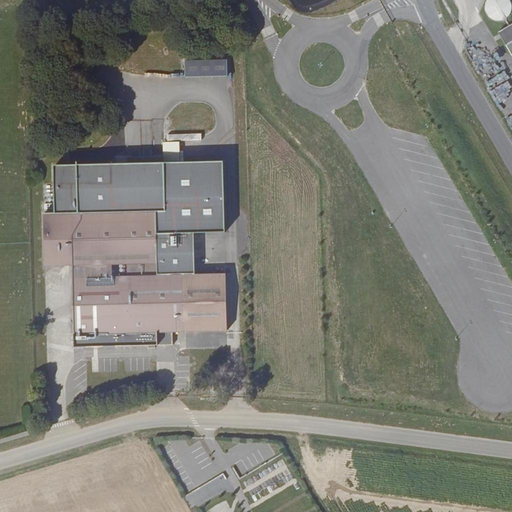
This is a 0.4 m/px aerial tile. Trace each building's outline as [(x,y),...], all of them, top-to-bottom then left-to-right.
[(511,3),(511,1),(509,0),(486,0),(482,13),(504,22),(511,3)] [(511,23),(498,32),(511,55),(511,23)] [(185,78),(228,76),(227,60),(185,61),(185,78)] [(91,265),(91,277),(73,278),(75,348),(149,346),(156,346),(174,345),(173,332),(228,331),(226,274),(195,275),(194,233),(226,233),(224,161),(176,163),(175,129),(169,130),(169,163),(131,164),(131,156),(116,156),(115,165),(54,166),(55,213),(44,213),(46,266),(73,265),(91,265)] [(73,265),(73,278),(91,277),(91,265),(73,265)] [(234,493),(242,489),(235,475),(224,480),(228,487),(230,486),(234,493)] [(204,491),(187,495),(189,504),(206,500),(204,491)]
